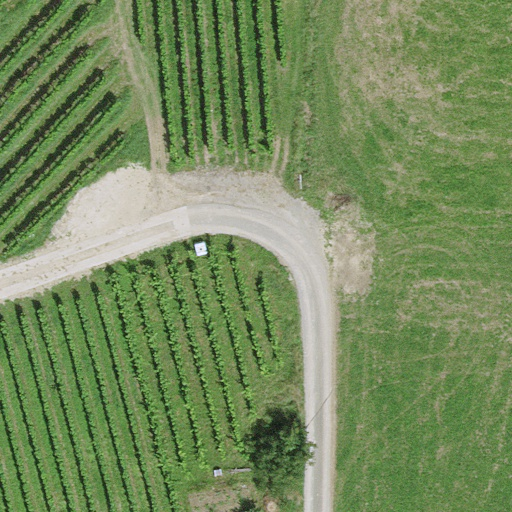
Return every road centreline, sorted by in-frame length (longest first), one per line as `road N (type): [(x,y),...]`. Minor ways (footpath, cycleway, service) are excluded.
road 1 (residential): [(305,511),(305,274),(272,221),(207,210),(172,224)]
road 2 (track): [(172,224),(0,274)]
